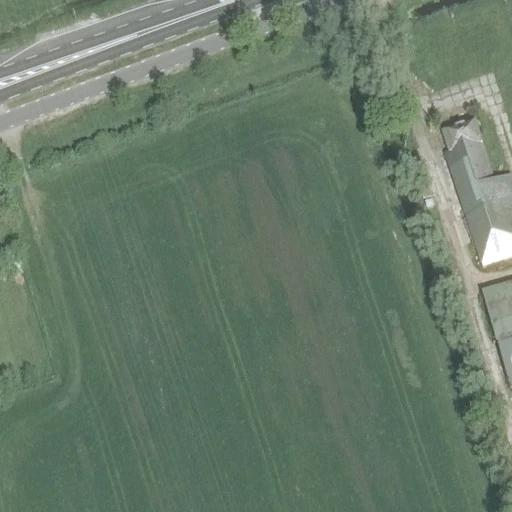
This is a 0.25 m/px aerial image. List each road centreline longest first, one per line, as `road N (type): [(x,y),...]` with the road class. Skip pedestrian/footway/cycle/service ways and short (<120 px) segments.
road 1 (unclassified): [(0,124),(278,24)]
road 2 (primary): [(0,95),(157,36),(172,22)]
road 3 (primary): [(172,22),(152,20),(0,74)]
